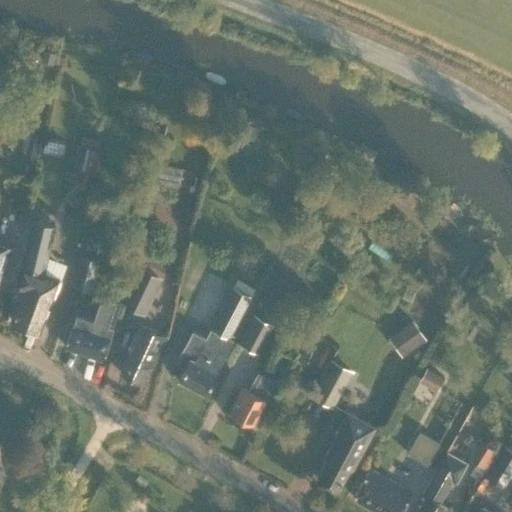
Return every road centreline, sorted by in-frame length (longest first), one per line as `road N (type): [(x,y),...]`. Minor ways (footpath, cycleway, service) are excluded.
road 1 (tertiary): [(511,126),(440,83),(235,0)]
road 2 (unclassified): [(297,511),(107,409)]
road 3 (unclassified): [(107,409),(0,349)]
